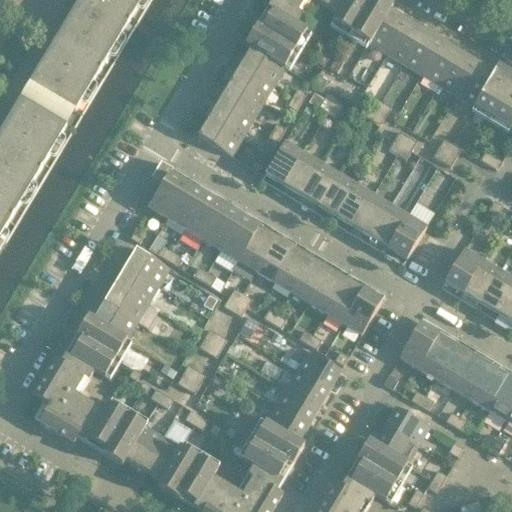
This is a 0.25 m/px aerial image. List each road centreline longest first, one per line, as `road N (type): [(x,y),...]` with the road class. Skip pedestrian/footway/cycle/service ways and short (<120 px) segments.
road 1 (residential): [(0,407),(157,146)]
road 2 (residential): [(417,301),(157,146)]
road 3 (residential): [(300,511),(318,497),(371,407),(373,376),(417,301)]
road 4 (residential): [(157,146),(242,0)]
